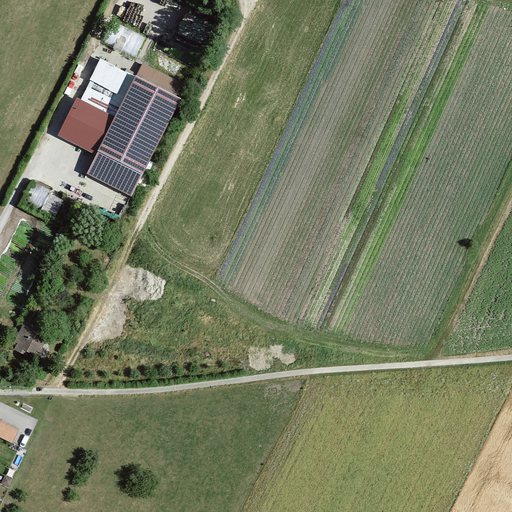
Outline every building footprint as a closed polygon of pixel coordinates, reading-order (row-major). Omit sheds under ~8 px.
[(108,44),(138,58),(147,38),(118,24),(108,44)] [(150,67),(143,81),(129,74),(115,101),(91,89),(83,104),(79,102),(63,136),(102,155),(90,178),(138,202),(188,103),(169,93),(176,80),(150,67)] [(27,204),(57,217),(63,203),(51,197),(53,192),(36,185),(27,204)] [(26,323),(13,351),(41,364),(54,336),(26,323)] [(0,436),(12,442),(18,430),(0,421),(0,436)]
